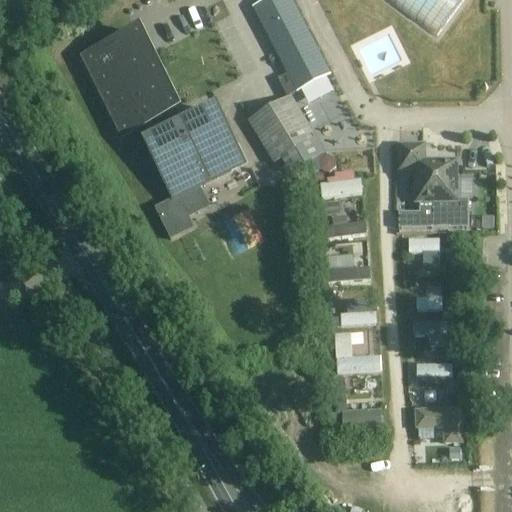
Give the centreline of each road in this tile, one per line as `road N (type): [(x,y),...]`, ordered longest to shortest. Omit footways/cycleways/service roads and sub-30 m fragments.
road 1 (primary): [(181,412),(0,117)]
road 2 (primary): [(258,511),(193,417),(181,412)]
